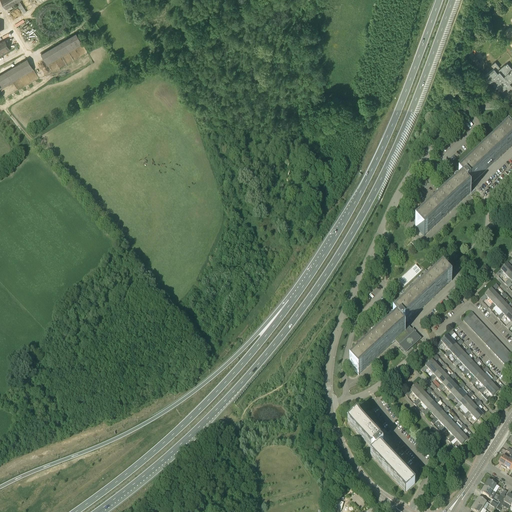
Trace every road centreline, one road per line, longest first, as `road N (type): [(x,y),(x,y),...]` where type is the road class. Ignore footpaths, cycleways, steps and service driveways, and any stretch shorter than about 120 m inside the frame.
road 1 (trunk): [(98,511),(240,386),(307,301),(382,175),(452,0)]
road 2 (trunk): [(311,270),(248,342),(171,407),(0,487)]
road 3 (residential): [(329,401),(337,325),(408,173),(464,108),(490,102),(511,109)]
road 4 (trunk): [(311,270),(230,376),(75,511)]
road 5 (trunk): [(438,0),(384,142),(311,270)]
road 6 (residential): [(408,511),(427,465),(372,393)]
road 7 (residential): [(402,511),(346,450),(329,401)]
